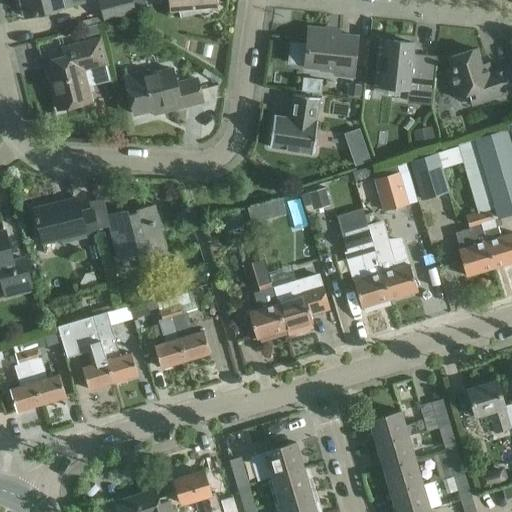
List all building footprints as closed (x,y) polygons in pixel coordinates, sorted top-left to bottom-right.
[(20,0),(25,17),(63,7),(61,0),(20,0)] [(131,0),(99,0),(104,19),(134,11),(131,0)] [(168,0),(169,12),(178,12),(180,18),(216,9),(217,0),(168,0)] [(289,42),(287,64),(304,66),(324,68),(334,69),(333,76),(353,79),(355,57),(357,37),(329,34),(329,30),(308,28),(306,44),(289,42)] [(66,61),(47,66),(58,109),(90,101),(86,87),(82,69),(94,66),(106,63),(108,63),(104,51),(101,39),(88,42),(63,49),(66,61)] [(408,92),(408,89),(433,92),(436,60),(421,58),(420,61),(412,61),(414,43),(384,40),(379,89),(408,92)] [(468,94),(472,105),(511,91),(511,64),(491,71),(488,64),(481,66),(476,49),(449,58),(452,67),(445,69),(455,98),(468,94)] [(134,114),(164,107),(165,111),(202,102),(196,79),(176,84),(172,69),(125,81),(134,114)] [(303,90),(323,91),(323,78),(304,77),(303,90)] [(348,83),(346,95),(348,96),(347,98),(360,99),(360,96),(361,97),(362,85),(348,83)] [(311,153),(316,123),(314,122),(318,98),(293,94),(290,118),(274,115),(269,147),(311,153)] [(432,127),(412,131),(416,148),(435,143),(432,127)] [(359,128),(343,134),(355,166),(371,161),(359,128)] [(476,141),(459,146),(463,163),(465,170),(477,211),(494,268),(511,262),(511,232),(500,237),(497,226),(501,225),(499,217),(511,212),(511,151),(505,130),(475,139),(476,141)] [(448,192),(444,176),(442,168),(463,163),(459,146),(410,160),(421,199),(448,192)] [(396,164),(373,170),(375,180),(384,210),(407,204),(398,173),(396,164)] [(313,211),(330,206),(325,188),(308,193),(313,211)] [(291,231),(310,226),(301,194),(283,199),(291,231)] [(98,236),(97,230),(92,209),(80,211),(77,198),(33,209),(42,244),(85,233),(86,239),(98,236)] [(165,249),(154,205),(128,211),(127,209),(107,214),(103,198),(90,201),(92,209),(97,230),(109,227),(117,259),(145,252),(145,254),(165,249)] [(458,249),(460,257),(466,276),(494,268),(477,211),(464,215),(473,245),(458,249)] [(368,227),(367,227),(368,229),(388,299),(389,299),(417,291),(412,271),(409,265),(408,258),(394,262),(382,222),(368,227)] [(388,299),(368,229),(367,227),(342,234),(347,252),(361,247),(364,259),(362,259),(367,276),(353,281),(361,307),(388,299)] [(0,279),(5,299),(32,292),(24,260),(13,263),(6,239),(0,241),(0,279)] [(263,260),(251,263),(259,292),(254,293),(258,309),(248,312),(256,339),(284,331),(276,304),(272,291),(267,275),(263,260)] [(305,296),(276,304),(284,331),(285,330),(312,322),(310,315),(329,309),(322,286),(303,291),(305,296)] [(165,296),(166,298),(172,319),(185,360),(210,353),(203,331),(193,334),(186,313),(182,314),(180,307),(191,303),(187,289),(165,296)] [(165,342),(154,346),(161,368),(185,360),(172,319),(166,298),(165,296),(146,302),(149,310),(158,308),(159,311),(162,320),(159,321),(165,342)] [(95,317),(114,382),(138,374),(131,353),(120,357),(114,336),(111,337),(108,330),(133,322),(128,307),(95,317)] [(88,345),(94,364),(82,368),(88,389),(114,382),(95,317),(73,323),(72,322),(59,326),(68,358),(81,354),(80,348),(88,345)] [(36,349),(47,346),(43,334),(22,340),(41,404),(65,396),(59,375),(48,379),(41,358),(39,358),(36,349)] [(22,340),(11,344),(18,365),(14,366),(20,387),(10,390),(16,411),(41,404),(22,340)] [(511,404),(504,406),(496,381),(468,390),(475,415),(488,411),(495,433),(510,428),(511,427),(511,404)] [(436,418),(446,415),(442,399),(431,402),(436,418)] [(400,411),(368,421),(376,445),(408,436),(417,433),(414,423),(405,426),(400,411)] [(439,427),(443,442),(454,439),(449,424),(439,427)] [(376,445),(383,470),(415,460),(408,436),(376,445)] [(264,452),(271,476),(303,467),(296,442),(264,452)] [(451,467),(461,464),(456,448),(446,451),(451,467)] [(415,460),(383,470),(390,494),(423,484),(415,460)] [(237,487),(247,483),(241,461),(230,464),(237,487)] [(504,466),(477,474),(482,491),(509,482),(504,466)] [(278,501),(310,491),(303,467),(271,476),(278,501)] [(205,511),(219,511),(214,492),(210,494),(203,471),(174,480),(181,504),(201,498),(205,511)] [(453,475),(458,491),(468,488),(464,472),(453,475)] [(244,511),(255,508),(247,483),(237,487),(244,511)] [(390,494),(395,511),(419,511),(430,509),(423,484),(390,494)] [(505,500),(511,497),(511,485),(501,488),(505,500)] [(115,505),(116,511),(172,511),(167,496),(158,499),(154,486),(142,490),(143,493),(120,500),(121,504),(115,505)] [(278,501),(281,511),(316,511),(310,491),(278,501)] [(220,500),(223,511),(237,511),(233,496),(220,500)] [(464,511),(474,511),(475,511),(471,496),(460,499),(464,511)]
